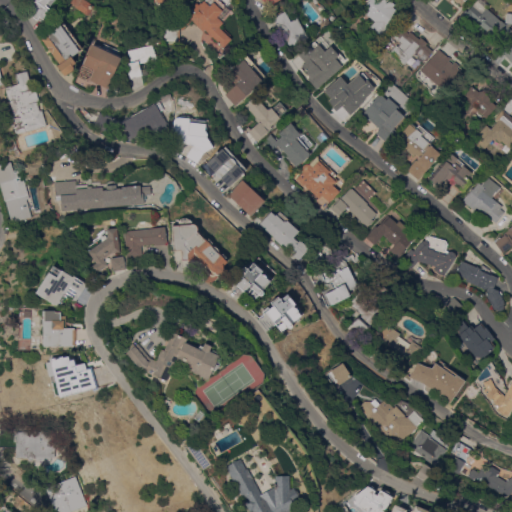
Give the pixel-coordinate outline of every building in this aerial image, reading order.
[(55,0),(49,8),(53,11),(51,14),(51,15),(49,18),(48,17),(45,20),(40,17),(38,20),(29,13),(36,4),(31,0),(55,0)] [(261,0),(280,0),(266,8),(261,0)] [(362,11),(368,3),(367,2),(368,0),(390,0),(401,9),(379,37),(369,29),(375,22),(362,11)] [(511,35),(505,44),(495,36),(491,40),(484,34),(487,30),(477,22),(475,25),(468,20),(462,28),(455,22),(465,10),(467,12),(477,0),(481,0),(489,6),(487,9),(501,21),(501,20),(506,24),(507,13),(511,13),(511,24),(509,28),(511,31),(511,35)] [(205,29),(203,31),(192,21),(187,26),(181,20),(197,3),(199,5),(201,3),(202,4),(205,1),(210,6),(215,2),(224,11),(218,17),(224,23),(220,27),(232,39),(224,48),(205,29)] [(299,48),(292,52),(273,19),(285,12),(290,21),(297,18),(310,40),(311,41),(299,48)] [(42,40),(48,36),(47,35),(61,25),(62,26),(65,24),(83,49),(72,57),(77,63),(73,66),(75,68),(73,71),(65,76),(58,65),(60,64),(42,40)] [(167,25),(181,26),(180,42),(166,42),(166,40),(163,40),(164,34),(166,34),(167,25)] [(390,53),(396,45),(398,47),(402,43),(398,40),(398,41),(393,37),(401,27),(409,34),(410,32),(419,39),(421,37),(428,43),(426,45),(433,51),(428,58),(423,54),(421,57),(416,52),(405,65),(390,53)] [(324,52),(331,46),(337,54),(339,53),(345,60),(341,63),(342,65),(341,66),(342,67),(316,89),(307,79),(309,77),(306,73),(307,73),(301,66),(304,63),(297,54),(307,44),(309,46),(314,42),(318,46),(319,45),(324,52)] [(109,88),(90,80),(95,70),(84,65),(93,45),(101,49),(103,44),(121,51),(121,56),(122,58),(109,88)] [(511,44),(502,55),(511,64),(511,44)] [(140,64),(143,76),(129,79),(126,64),(131,63),(128,51),(153,45),(155,51),(156,51),(158,59),(140,64)] [(439,49),(451,59),(449,62),(463,73),(446,93),(420,71),(439,49)] [(225,95),(231,89),(229,87),(233,83),(225,74),(242,58),(243,59),(246,55),(266,78),(235,106),(225,95)] [(6,88),(18,84),(16,75),(28,71),(33,88),(36,87),(40,101),(38,102),(41,111),(43,110),(47,126),(20,134),(19,132),(14,130),(11,117),(14,116),(6,88)] [(332,107),(333,106),(328,100),(330,98),(323,90),(340,76),(347,84),(358,75),(364,81),(367,80),(374,89),(371,92),(372,92),(365,98),(366,99),(360,105),(360,106),(350,115),(342,106),(336,112),(332,107)] [(477,109),(479,107),(476,104),(463,119),(458,115),(467,105),(465,103),(469,99),(464,95),(475,83),(491,97),(493,95),(497,98),(493,103),(497,107),(487,118),(477,109)] [(387,143),(376,134),(380,129),(361,114),(379,93),(386,100),(388,98),(399,108),(398,109),(404,115),(393,128),(397,131),(387,143)] [(246,105),(256,96),(267,110),(268,109),(269,110),(272,108),(280,118),(271,126),(273,128),(257,141),(246,129),(248,127),(251,130),(259,123),(255,119),(256,118),(246,105)] [(511,150),(502,141),(500,143),(495,138),(485,149),(474,139),(486,125),(491,129),(497,122),(495,120),(503,110),(504,111),(505,109),(510,100),(511,101),(511,112),(509,116),(511,118),(511,150)] [(168,134),(159,139),(155,130),(145,136),(144,134),(130,141),(120,122),(150,107),(151,107),(154,106),(155,107),(157,107),(158,108),(159,110),(164,118),(164,117),(168,124),(167,124),(169,129),(171,132),(168,134)] [(119,121),(113,134),(94,127),(99,113),(119,121)] [(191,115),(192,116),(193,116),(193,117),(209,119),(207,130),(209,133),(210,135),(210,137),(216,148),(205,154),(205,153),(198,163),(187,156),(194,146),(200,141),(199,138),(200,137),(193,136),(192,139),(190,138),(190,146),(171,143),(171,138),(173,122),(175,119),(176,117),(178,117),(179,116),(181,116),(183,115),(191,115)] [(297,167),(292,162),(291,163),(287,157),(288,156),(279,146),(271,152),(263,143),(272,135),(277,141),(282,137),(279,133),(291,123),(301,134),(298,137),(299,138),(304,134),(313,145),(306,150),(307,151),(308,151),(310,153),(310,156),(297,167)] [(407,170),(416,160),(417,160),(419,157),(415,154),(414,156),(396,141),(400,136),(399,136),(409,124),(416,129),(419,125),(434,138),(429,143),(441,154),(427,170),(419,180),(407,170)] [(18,149),(10,151),(8,141),(15,139),(18,149)] [(207,164),(225,146),(247,169),(244,172),(245,172),(230,187),(222,178),(220,178),(218,177),(217,175),(216,172),(207,164)] [(439,187),(430,179),(450,153),(465,165),(464,166),(473,173),(467,180),(471,182),(463,191),(460,186),(459,185),(458,186),(452,181),(453,180),(451,179),(449,181),(446,178),(439,187)] [(330,203),(322,196),(319,199),(305,185),(304,186),(297,179),(304,171),(301,169),(307,162),(309,164),(317,156),(334,172),(332,174),(339,181),(334,186),(340,192),(330,203)] [(7,200),(5,201),(0,184),(0,165),(11,162),(15,175),(21,173),(21,175),(23,174),(30,199),(27,200),(32,217),(13,223),(7,200)] [(463,201),(472,189),(473,190),(479,182),(481,185),(487,177),(501,188),(495,196),(494,196),(492,198),(503,207),(501,210),(504,212),(496,223),(477,208),(475,211),(463,201)] [(59,182),(76,180),(77,185),(87,184),(87,187),(92,186),(93,188),(103,187),(103,190),(107,190),(106,186),(117,185),(117,188),(122,188),(122,187),(141,185),(141,187),(151,186),(152,195),(146,195),(147,200),(144,201),(145,204),(65,211),(62,211),(61,201),(58,201),(57,197),(56,197),(55,182),(59,182)] [(229,195),(243,180),(265,201),(251,216),(229,195)] [(368,204),(367,205),(377,214),(373,219),(374,221),(368,228),(347,208),(339,217),(330,210),(351,188),(352,189),(352,188),(368,204)] [(271,212),(275,216),(276,214),(284,222),(285,221),(286,222),(287,220),(300,231),(294,238),(299,242),(300,240),(310,248),(299,260),(289,252),(292,248),(284,241),(281,244),(274,239),(275,238),(260,224),(271,212)] [(383,235),(375,245),(366,238),(376,226),(377,228),(380,224),(382,226),(389,217),(396,224),(399,221),(409,229),(415,222),(423,230),(399,258),(390,251),(395,245),(383,235)] [(222,255),(223,254),(227,258),(226,259),(229,262),(223,267),(228,272),(222,277),(219,274),(218,275),(215,272),(214,273),(207,265),(205,266),(200,260),(201,260),(195,252),(189,258),(189,260),(183,260),(182,250),(175,251),(173,226),(193,224),(196,224),(197,226),(198,227),(199,229),(199,230),(205,236),(204,238),(207,241),(209,239),(213,243),(212,244),(214,247),(216,247),(217,248),(219,250),(220,252),(222,255)] [(511,246),(503,253),(495,243),(504,235),(504,234),(509,230),(508,229),(511,226),(511,246)] [(142,246),(143,255),(128,257),(125,231),(166,227),(167,243),(165,243),(165,245),(156,246),(155,244),(142,246)] [(104,259),(108,265),(97,273),(92,266),(97,263),(89,252),(87,249),(95,243),(94,241),(108,231),(107,229),(117,228),(121,252),(112,253),(104,259)] [(443,277),(434,271),(436,267),(418,261),(410,270),(401,261),(420,241),(425,241),(427,235),(446,241),(448,245),(446,251),(449,252),(452,251),(456,254),(457,257),(443,277)] [(126,270),(114,272),(111,258),(124,256),(124,260),(126,270)] [(254,300),(235,284),(242,277),(239,274),(245,267),(248,269),(254,263),(256,264),(260,259),(276,273),(270,280),(271,281),(263,291),(265,292),(265,294),(263,296),(261,296),(260,296),(259,295),(254,300)] [(493,289),(499,291),(498,292),(505,304),(504,305),(504,306),(503,310),(499,311),(496,311),(487,296),(486,292),(487,290),(466,282),(467,279),(456,275),(461,261),(481,269),(480,271),(491,275),(498,278),(493,289)] [(37,293),(54,265),(73,277),(74,276),(87,284),(75,303),(64,295),(57,306),(37,293)] [(331,304),(326,294),(334,289),(331,283),(327,285),(320,273),(332,267),(337,270),(340,269),(340,270),(348,267),(357,285),(356,285),(357,288),(349,292),(350,294),(331,304)] [(347,330),(358,317),(353,312),(379,283),(395,297),(358,339),(347,330)] [(282,332),(266,312),(274,306),(271,302),(279,296),(281,300),(288,294),(296,305),(295,306),(302,316),(292,324),(294,326),(293,328),(291,329),(289,329),(288,327),(282,332)] [(454,315),(445,307),(453,298),(462,306),(454,315)] [(76,345),(75,345),(75,347),(44,347),(44,321),(46,321),(46,310),(56,310),(56,312),(62,312),(62,316),(66,316),(66,328),(75,328),(75,329),(76,329),(76,336),(76,345)] [(458,336),(459,335),(453,327),(462,320),(469,328),(469,327),(472,330),(480,324),(484,329),(485,328),(493,340),(490,343),(495,349),(482,359),(475,357),(458,336)] [(385,339),(380,335),(386,326),(389,328),(390,327),(401,334),(399,337),(410,345),(413,341),(423,348),(413,363),(407,358),(403,363),(389,352),(392,349),(383,342),(385,339)] [(175,366),(174,369),(173,369),(168,381),(155,375),(155,376),(145,372),(146,368),(143,366),(140,368),(127,354),(130,351),(128,348),(133,343),(136,346),(139,344),(152,359),(157,361),(162,349),(165,351),(173,332),(188,339),(186,343),(199,349),(201,346),(204,347),(205,343),(213,347),(211,350),(213,351),(214,350),(218,352),(218,354),(220,355),(220,356),(217,364),(219,365),(218,369),(216,371),(214,370),(209,380),(200,376),(201,375),(200,374),(197,375),(195,374),(194,372),(192,371),(191,372),(175,366)] [(54,370),(56,369),(53,360),(69,356),(70,361),(75,359),(77,366),(85,363),(87,370),(91,369),(90,368),(93,367),(98,390),(94,391),(94,390),(61,398),(54,370)] [(442,367),(443,365),(457,374),(457,375),(466,381),(451,403),(422,383),(410,377),(417,362),(428,368),(429,367),(432,368),(435,363),(442,367)] [(339,386),(336,381),(338,381),(331,370),(343,363),(352,377),(339,386)] [(511,386),(509,384),(511,380),(511,409),(508,417),(497,410),(499,407),(483,391),(486,389),(483,383),(491,379),(495,387),(505,396),(511,386)] [(387,434),(385,436),(367,417),(375,409),(371,405),(380,397),(391,408),(394,405),(399,403),(407,406),(414,411),(423,420),(416,426),(417,427),(398,446),(387,434)] [(425,460),(426,459),(410,448),(411,447),(407,444),(418,430),(419,431),(420,430),(421,431),(421,430),(423,431),(426,425),(436,431),(436,436),(438,436),(438,437),(445,442),(444,444),(448,446),(446,449),(448,450),(435,467),(425,460)] [(55,457),(40,458),(17,457),(17,448),(0,447),(0,433),(16,434),(16,432),(34,431),(42,431),(55,431),(55,457)] [(464,462),(451,455),(458,443),(471,451),(464,462)] [(296,490),(298,491),(300,494),(299,496),(301,499),(294,503),(297,508),(289,511),(254,511),(253,511),(252,511),(250,511),(244,501),(247,500),(244,495),(243,496),(226,467),(233,463),(232,462),(236,460),(237,461),(241,459),(247,469),(248,468),(262,494),(276,487),(275,476),(290,476),(290,489),(294,487),(296,490)] [(425,463),(434,470),(426,481),(417,475),(425,463)] [(469,477),(473,469),(479,473),(482,467),(486,470),(489,465),(500,471),(497,476),(506,481),(511,477),(511,493),(506,498),(469,477)] [(87,506),(71,511),(56,511),(46,487),(75,476),(87,506)] [(376,491),(374,493),(377,495),(381,490),(393,497),(383,511),(366,511),(363,510),(361,507),(359,507),(358,506),(357,505),(356,503),(356,501),(356,500),(354,497),(368,486),(376,491)]
